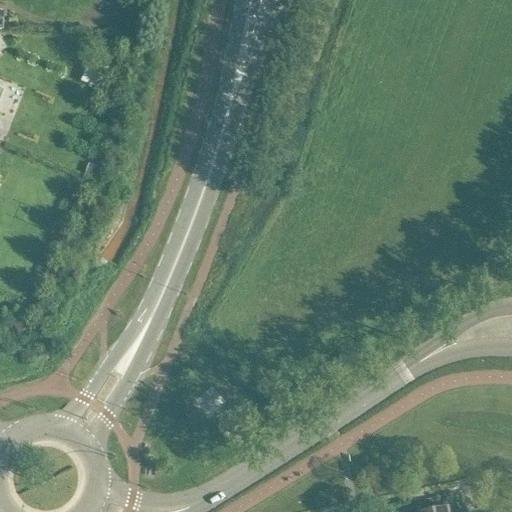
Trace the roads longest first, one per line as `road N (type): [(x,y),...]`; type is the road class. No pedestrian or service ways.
road 1 (secondary): [(91,455),(164,320),(210,209),(267,0)]
road 2 (secondary): [(244,0),(208,144),(175,235),(115,357),(54,428)]
road 3 (tertiary): [(195,505),(394,376)]
road 4 (tertiary): [(511,308),(463,324),(394,376)]
road 5 (tertiary): [(394,376),(472,347),(511,347)]
